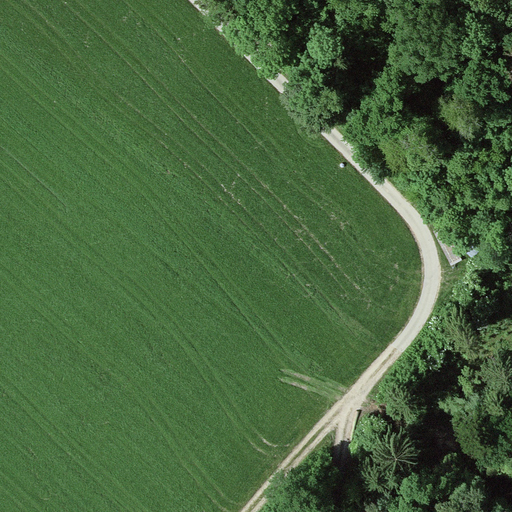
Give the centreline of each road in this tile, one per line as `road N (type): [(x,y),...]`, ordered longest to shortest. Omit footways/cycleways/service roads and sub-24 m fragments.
road 1 (track): [(199,0),(408,209),(429,248),(427,298),(347,402)]
road 2 (track): [(254,511),(347,402)]
